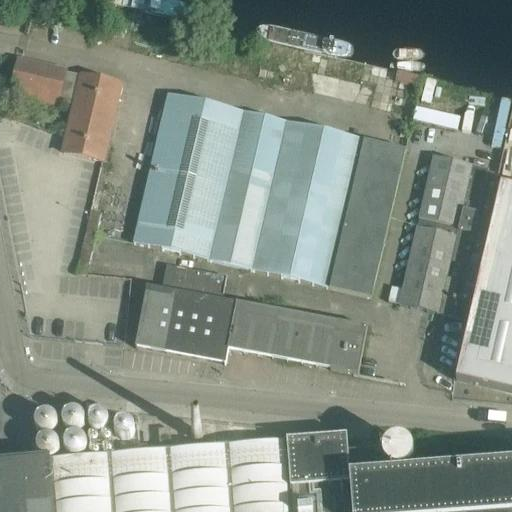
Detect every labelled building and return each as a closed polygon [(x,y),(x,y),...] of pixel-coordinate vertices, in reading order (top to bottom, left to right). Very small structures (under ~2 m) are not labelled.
[(63,155),(103,164),(121,87),(19,63),(11,97),(74,112),(63,155)] [(134,246),(295,283),(372,301),(406,152),(168,97),(134,246)] [(433,159),(399,308),(455,321),(459,303),(453,302),(469,236),(474,237),(489,171),(433,159)] [(511,192),(500,190),(456,383),(511,395),(511,192)] [(79,265),(76,276),(87,277),(89,268),(79,265)] [(147,289),(137,342),(135,350),(226,367),(229,350),(331,369),(330,372),(358,378),(367,330),(222,303),(226,279),(167,268),(162,292),(147,289)] [(75,412),(73,412),(71,412),(69,413),(67,414),(65,415),(64,416),(63,418),(62,420),(62,422),(62,424),(62,426),(63,427),(63,429),(65,431),(66,432),(68,433),(69,434),(71,435),(73,435),(75,435),(77,434),(79,434),(81,432),(82,431),(83,430),(84,428),(85,426),(85,424),(85,422),(85,420),(84,418),(83,416),(82,415),(80,414),(78,413),(77,412),(75,412)] [(43,414),(41,415),(40,416),(38,417),(37,418),(36,420),(35,422),(35,424),(34,426),(35,428),(35,430),(36,432),(37,433),(39,435),(41,436),(42,437),(44,437),(46,437),(48,437),(50,437),(52,436),(54,435),(55,433),(56,432),(57,430),(58,428),(58,426),(58,424),(57,422),(57,420),(56,419),(54,417),(53,416),(51,415),(49,414),(47,414),(45,414),(43,414)] [(159,432),(160,447),(171,446),(170,431),(159,432)] [(203,435),(202,434),(201,433),(200,432),(199,432),(198,431),(197,431),(196,431),(195,432),(194,432),(193,433),(192,434),(191,435),(191,436),(191,437),(191,438),(192,439),(192,441),(193,441),(194,442),(195,443),(196,443),(197,443),(198,443),(200,442),(201,442),(201,441),(202,440),(203,439),(203,438),(203,436),(203,435)] [(75,435),(73,436),(71,436),(69,437),(68,438),(66,440),(65,441),(64,443),(64,445),(64,447),(64,449),(64,451),(65,453),(66,454),(67,456),(69,457),(71,458),(73,459),(75,459),(76,459),(78,459),(80,458),(82,457),(84,456),(85,454),(86,452),(87,451),(87,449),(87,447),(87,445),(86,443),(85,441),(84,439),(83,438),(81,437),(79,436),(77,436),(75,435)] [(42,440),(40,441),(39,442),(38,444),(37,446),(37,448),(36,450),(37,452),(37,454),(38,456),(40,457),(41,459),(43,460),(44,461),(46,461),(48,461),(50,461),(52,461),(54,460),(56,459),(57,457),(58,456),(59,454),(60,452),(60,450),(60,448),(59,446),(59,444),(58,443),(56,441),(55,440),(53,439),(51,438),(49,438),(47,438),(45,438),(44,439),(42,440)] [(511,511),(511,467),(377,478),(375,451),(347,453),(346,439),(0,465),(0,511),(511,511)] [(383,466),(385,469),(386,471),(388,472),(391,473),(393,474),(396,475),(398,475),(401,474),(403,474),(405,473),(407,471),(409,469),(411,467),(412,465),(412,462),(413,460),(412,457),(412,455),(411,452),(409,450),(408,448),(405,446),(403,445),(401,444),(398,444),(395,444),(393,445),(390,446),(388,447),(386,449),(384,451),(383,453),(382,456),(382,459),(382,461),(382,464),(383,466)]
